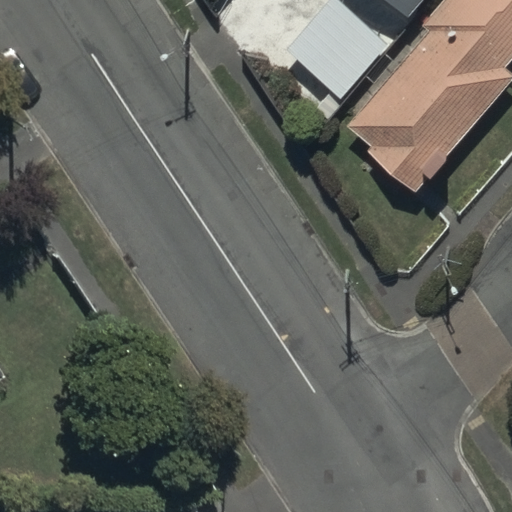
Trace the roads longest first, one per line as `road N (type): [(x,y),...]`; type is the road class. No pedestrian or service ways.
road 1 (residential): [(362,446),(61,0)]
road 2 (residential): [(362,446),(511,305)]
